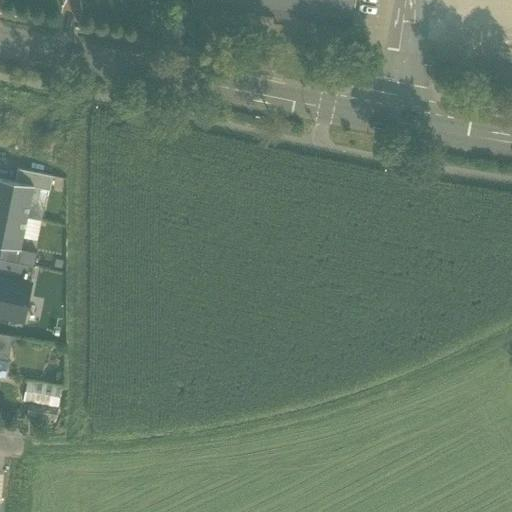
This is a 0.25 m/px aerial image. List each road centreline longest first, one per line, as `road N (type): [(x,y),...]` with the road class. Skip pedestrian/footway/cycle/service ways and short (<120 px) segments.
road 1 (track): [(8,447),(153,447),(274,424),(391,391),(511,335)]
road 2 (tertiary): [(0,42),(395,122)]
road 3 (residential): [(395,122),(411,0)]
